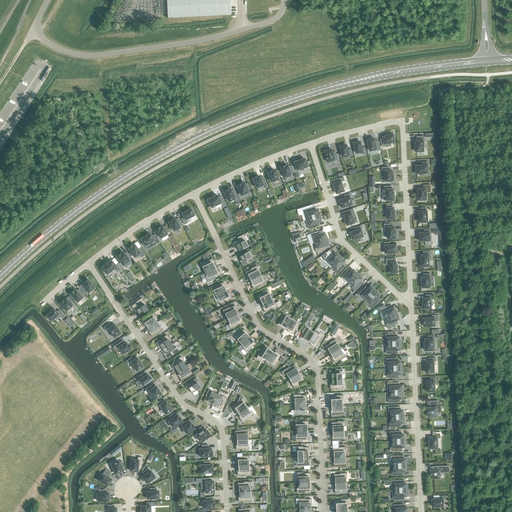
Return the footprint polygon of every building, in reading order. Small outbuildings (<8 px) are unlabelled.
[(166,0),(168,18),(230,15),(229,0),(166,0)] [(386,136),(386,137),(383,137),(383,138),(380,139),(382,146),(385,145),(385,144),(395,142),(394,139),(395,139),(394,135),(393,136),(393,135),(386,136)] [(415,144),(416,147),(415,148),(415,151),(416,151),(416,152),(424,151),(423,141),(424,141),(424,136),(417,136),(417,140),(416,141),(416,144),(415,144)] [(376,149),(376,150),(380,150),(379,143),(375,144),(374,139),(373,138),(370,139),(370,140),(368,140),(370,151),(376,149)] [(365,148),(362,148),(361,142),(358,142),(358,141),(354,142),(355,143),(354,143),(356,153),(363,152),(363,155),(367,154),(365,148)] [(348,150),(347,145),(344,146),(344,145),(341,146),(341,147),(340,147),(343,157),(349,155),(349,156),(353,155),(351,149),(348,150)] [(326,151),(325,152),(329,164),(335,162),(335,161),(338,160),(336,154),(333,155),(332,150),(329,150),(329,149),(325,150),(326,151)] [(297,170),(307,167),(304,158),(294,162),(295,165),(292,166),(294,172),(297,171),(297,170)] [(416,173),(417,173),(417,174),(428,173),(427,166),(428,166),(428,162),(422,162),(422,166),(416,166),(417,169),(416,169),(416,173)] [(287,165),(285,166),(284,165),(280,167),(284,177),(291,175),(291,174),(294,172),(291,166),(288,167),(287,165)] [(386,181),(393,181),(393,173),(392,173),(392,170),(389,170),(389,167),(382,167),(382,171),(385,171),(386,181)] [(280,176),(278,170),(275,172),(274,170),(272,171),(272,170),(267,172),(269,175),(268,176),(269,179),(270,179),(271,182),(278,179),(277,177),(280,176)] [(267,187),(263,176),(260,178),(259,176),(257,177),(253,178),(253,179),(252,180),(254,184),(255,183),(257,187),(262,185),(263,189),(267,187)] [(338,182),(334,183),(335,186),(335,187),(337,193),(344,191),(341,182),(345,181),(343,177),(337,179),(338,182)] [(248,192),(247,190),(250,189),(248,183),(245,184),(244,183),(241,184),(241,183),(237,185),(241,195),(248,192)] [(419,200),(419,201),(422,201),(422,200),(426,200),(426,189),(431,189),(431,185),(423,185),(423,188),(418,189),(418,191),(417,191),(417,195),(418,195),(418,200),(419,200)] [(384,189),(383,190),(383,195),(386,194),(386,200),(394,200),(394,199),(395,199),(395,195),(394,195),(394,192),(393,192),(393,189),(391,189),(391,186),(384,186),(384,189)] [(224,191),(228,201),(234,199),(235,201),(239,200),(234,189),(231,191),(230,189),(228,190),(224,191)] [(351,197),(350,194),(344,196),(345,199),(340,200),(341,203),(340,203),(341,207),(342,207),(352,204),(350,198),(351,197)] [(218,198),(217,195),(207,200),(208,201),(207,201),(208,204),(209,204),(211,208),(221,203),(223,207),(226,206),(222,196),(218,198)] [(396,218),(396,214),(395,214),(394,211),(394,208),(392,208),(392,205),(386,205),(386,208),(387,208),(387,219),(395,218),(396,218)] [(227,207),(223,209),(228,218),(232,216),(227,207)] [(306,220),(320,215),(319,212),(318,212),(317,210),(312,211),(311,208),(303,211),(306,220)] [(423,222),(423,223),(426,223),(426,222),(427,222),(427,211),(426,211),(426,208),(420,208),(420,211),(419,211),(419,214),(419,222),(423,222)] [(187,223),(186,220),(194,215),(193,213),(194,212),(192,209),(191,210),(191,209),(182,214),(184,217),(181,219),(184,224),(187,223)] [(243,209),(235,213),(238,217),(246,213),(243,209)] [(347,214),(344,215),(345,218),(347,225),(348,225),(348,226),(351,225),(351,224),(354,223),(351,213),(354,212),(353,209),(346,211),(347,214)] [(306,220),(309,229),(316,226),(315,223),(321,221),(320,219),(322,219),(320,215),(306,220)] [(174,219),(172,220),(168,222),(170,225),(169,226),(171,229),(172,229),(174,231),(180,228),(179,226),(181,224),(178,219),(175,220),(174,219)] [(391,227),(391,224),(384,224),(384,228),(387,228),(388,239),(396,238),(397,238),(397,234),(396,234),(395,231),(395,227),(391,227)] [(167,234),(170,232),(166,226),(163,228),(162,226),(160,228),(160,227),(155,230),(161,238),(167,234)] [(353,239),(353,240),(363,236),(361,230),(362,229),(361,226),(355,228),(356,231),(351,233),(352,235),(351,236),(352,239),(353,239)] [(424,233),(420,233),(420,236),(419,236),(419,240),(420,240),(420,241),(430,241),(430,233),(431,233),(430,230),(424,230),(424,233)] [(318,232),(311,234),(314,243),(316,242),(328,238),(327,235),(326,235),(325,233),(319,235),(318,232)] [(155,235),(152,236),(150,233),(141,239),(141,240),(140,241),(142,244),(143,243),(145,246),(154,240),(156,243),(159,241),(155,235)] [(246,241),(243,234),(237,237),(238,240),(233,243),(236,248),(237,248),(239,251),(248,246),(245,241),(246,241)] [(318,248),(316,249),(317,252),(324,250),(323,247),(329,245),(328,242),(329,242),(328,238),(316,242),(318,248)] [(384,246),(385,246),(385,253),(396,253),(396,252),(397,252),(397,248),(396,248),(396,245),(390,245),(390,242),(384,242),(384,246)] [(134,257),(140,253),(142,257),(145,255),(140,247),(138,249),(134,245),(132,246),(132,245),(128,248),(134,257)] [(421,259),(421,267),(429,266),(429,260),(431,260),(430,251),(423,252),(423,255),(421,255),(421,259)] [(116,256),(123,265),(129,261),(128,259),(130,257),(127,252),(124,254),(123,252),(121,254),(120,254),(116,256)] [(248,252),(239,256),(241,259),(239,260),(242,266),(247,263),(248,264),(254,261),(252,256),(251,257),(248,252)] [(320,257),(331,267),(341,256),(338,254),(337,255),(335,253),(331,257),(327,253),(320,257)] [(341,256),(331,267),(337,274),(343,268),(340,266),(344,262),(343,260),(344,259),(341,256)] [(396,265),(396,262),(396,258),(386,259),(386,265),(390,265),(391,273),(393,273),(393,274),(397,273),(397,272),(397,265),(396,265)] [(203,267),(205,272),(214,268),(213,265),(215,264),(212,259),(207,261),(206,260),(200,263),(202,268),(203,267)] [(115,265),(111,260),(102,268),(101,269),(103,272),(104,271),(107,274),(116,267),(119,271),(122,269),(117,263),(115,265)] [(249,277),(251,280),(260,276),(258,271),(259,270),(257,266),(250,269),(251,270),(245,272),(248,278),(249,277)] [(205,272),(204,272),(206,277),(204,278),(207,283),(215,279),(215,278),(220,275),(217,270),(216,271),(214,268),(205,272)] [(347,272),(341,278),(344,280),(345,279),(349,283),(358,273),(356,271),(355,272),(353,270),(349,274),(347,272)] [(358,273),(349,283),(353,287),(352,288),(355,291),(360,285),(358,283),(362,279),(360,277),(361,276),(358,273)] [(423,280),(422,281),(422,288),(426,287),(426,289),(429,288),(429,287),(430,287),(430,277),(431,277),(431,274),(423,274),(424,277),(422,277),(423,280)] [(260,276),(251,280),(252,283),(251,283),(253,289),(259,286),(259,287),(265,284),(263,280),(262,280),(260,276)] [(88,292),(89,292),(94,287),(87,279),(84,282),(84,283),(82,285),(83,286),(81,288),(85,294),(88,292)] [(214,291),(217,296),(226,291),(224,288),(226,288),(223,282),(218,285),(217,284),(211,287),(213,291),(214,291)] [(359,294),(366,301),(376,290),(373,288),(372,289),(371,287),(367,291),(364,289),(359,294)] [(73,291),(70,294),(77,302),(83,297),(82,296),(84,294),(79,289),(77,291),(76,290),(74,291),(73,291)] [(261,301),(262,303),(271,299),(269,294),(270,294),(268,289),(261,292),(262,293),(256,296),(259,301),(261,301)] [(376,290),(366,301),(373,308),(378,302),(376,300),(380,295),(378,294),(379,293),(376,290)] [(226,291),(217,296),(219,300),(218,301),(220,305),(226,302),(226,301),(231,299),(229,293),(227,294),(226,291)] [(424,301),(423,301),(423,304),(422,304),(422,308),(423,308),(423,309),(424,309),(424,310),(428,309),(428,308),(431,308),(431,298),(433,298),(432,295),(426,295),(426,298),(423,298),(424,301)] [(68,312),(74,307),(71,304),(73,302),(68,296),(66,299),(66,298),(64,300),(63,300),(60,303),(68,312)] [(131,306),(136,313),(138,312),(140,315),(148,310),(145,305),(146,304),(142,298),(136,302),(131,306)] [(271,299),(262,303),(263,306),(262,307),(265,313),(270,310),(270,311),(278,307),(276,303),(273,304),(271,299)] [(226,314),(228,319),(237,315),(236,312),(237,311),(234,305),(229,308),(229,307),(222,310),(225,315),(226,314)] [(384,313),(386,318),(397,313),(396,309),(395,310),(394,308),(388,310),(387,307),(380,310),(381,313),(384,313)] [(51,321),(58,314),(62,319),(65,316),(59,310),(57,312),(54,309),(46,316),(47,316),(46,317),(49,320),(49,319),(51,321)] [(147,325),(148,328),(157,322),(154,318),(155,318),(152,313),(146,317),(147,318),(142,321),(145,326),(147,325)] [(283,326),(286,328),(291,319),(286,317),(287,316),(283,313),(279,319),(280,320),(277,325),(282,328),(283,326)] [(397,313),(386,318),(388,323),(386,324),(388,327),(395,324),(393,321),(399,319),(398,317),(399,316),(397,313)] [(237,315),(228,319),(230,324),(228,325),(230,329),(238,326),(237,325),(243,322),(240,317),(238,317),(237,315)] [(424,326),(435,326),(435,319),(438,319),(438,315),(432,315),(432,318),(424,319),(424,322),(423,322),(423,326),(424,325),(424,326)] [(291,319),(286,328),(288,330),(288,331),(293,334),(296,329),(297,330),(300,324),(296,321),(295,322),(291,319)] [(157,322),(148,328),(150,331),(148,332),(152,337),(157,333),(157,334),(163,330),(160,326),(159,327),(157,322)] [(114,338),(117,336),(117,337),(120,335),(120,334),(121,333),(115,324),(111,327),(109,324),(104,327),(106,330),(108,329),(114,338)] [(306,340),(308,341),(313,333),(309,330),(309,329),(305,326),(302,332),(302,333),(299,338),(305,341),(306,340)] [(238,340),(241,344),(249,337),(247,335),(248,333),(244,329),(239,333),(239,332),(234,337),(237,341),(238,340)] [(313,333),(308,341),(311,343),(310,344),(315,348),(318,342),(319,343),(323,336),(319,333),(318,335),(313,333)] [(386,344),(401,343),(401,340),(399,340),(399,337),(393,337),(393,334),(388,334),(386,335),(386,344)] [(161,347),(163,350),(171,344),(168,340),(169,339),(166,335),(160,339),(161,340),(156,343),(159,348),(161,347)] [(428,336),(428,339),(425,339),(425,342),(425,346),(424,346),(424,350),(425,350),(434,350),(433,339),(434,339),(434,336),(428,336)] [(249,337),(241,344),(242,344),(237,348),(244,355),(253,347),(252,347),(256,343),(252,338),(251,339),(249,337)] [(329,351),(331,354),(339,349),(337,344),(338,344),(335,339),(329,343),(330,344),(325,347),(328,352),(329,351)] [(126,342),(125,343),(123,341),(114,347),(116,349),(118,348),(123,354),(124,355),(127,353),(126,352),(131,349),(128,344),(128,345),(126,342)] [(386,344),(386,354),(394,353),(394,350),(400,350),(400,347),(401,347),(401,343),(386,344)] [(171,344),(163,350),(164,352),(163,353),(166,358),(171,355),(172,356),(179,351),(176,347),(174,348),(171,344)] [(262,358),(267,360),(272,352),(269,350),(270,349),(265,345),(262,351),(261,350),(256,358),(260,361),(262,358)] [(108,346),(95,355),(98,360),(111,351),(108,346)] [(339,349),(331,354),(332,356),(331,357),(334,363),(339,360),(340,360),(346,357),(343,352),(342,353),(339,349)] [(272,352),(267,360),(271,363),(270,364),(275,367),(278,360),(281,355),(275,352),(274,353),(272,352)] [(175,369),(177,371),(185,366),(183,361),(184,361),(181,357),(175,360),(175,361),(170,364),(174,370),(175,369)] [(143,367),(137,358),(133,360),(131,358),(126,361),(128,364),(131,362),(137,371),(139,369),(140,370),(143,368),(142,367),(143,367)] [(425,372),(426,372),(426,373),(434,372),(434,361),(436,361),(435,358),(429,358),(429,361),(426,361),(427,364),(426,364),(426,368),(425,368),(425,372)] [(387,359),(387,368),(402,368),(402,364),(401,364),(400,362),(394,362),(394,359),(387,359)] [(287,374),(289,379),(298,373),(296,371),(298,370),(295,365),(290,368),(289,367),(281,372),(284,376),(287,374)] [(185,366),(177,371),(179,374),(177,375),(181,380),(186,377),(192,374),(189,369),(188,370),(185,366)] [(402,368),(387,368),(387,369),(390,368),(390,374),(387,374),(388,378),(395,378),(395,374),(401,374),(401,372),(402,371),(402,368)] [(331,377),(331,380),(341,379),(341,374),(342,374),(342,369),(335,369),(335,370),(329,370),(329,377),(331,377)] [(144,373),(139,376),(141,379),(139,380),(143,386),(152,380),(149,376),(149,377),(147,374),(146,375),(144,373)] [(298,373),(289,379),(292,383),(291,384),(294,388),(300,384),(299,384),(304,381),(301,375),(300,376),(298,373)] [(196,377),(189,382),(190,383),(185,386),(188,391),(190,390),(192,393),(200,387),(197,383),(199,382),(196,377)] [(427,384),(427,392),(428,391),(428,392),(432,392),(432,391),(435,391),(435,382),(436,382),(436,378),(430,378),(430,381),(427,381),(427,384)] [(341,379),(331,380),(331,383),(330,383),(330,389),(336,389),(336,390),(343,389),(343,384),(342,384),(341,379)] [(388,383),(388,393),(403,392),(403,388),(402,388),(402,386),(396,386),(395,383),(392,383),(388,383)] [(152,385),(145,390),(147,393),(149,391),(154,399),(157,397),(158,398),(161,396),(160,395),(162,395),(156,386),(154,388),(152,385)] [(210,402),(213,404),(217,395),(212,392),(213,391),(208,389),(205,396),(206,396),(203,401),(209,404),(210,402)] [(403,392),(388,393),(389,402),(396,402),(396,399),(402,398),(402,396),(403,396),(403,392)] [(295,400),(295,405),(305,404),(305,401),(306,401),(306,395),(300,395),(300,394),(293,395),(293,400),(295,400)] [(217,395),(213,404),(215,405),(215,407),(220,409),(223,404),(224,404),(227,398),(222,396),(222,397),(217,395)] [(332,403),(333,406),(343,405),(342,400),(343,400),(343,395),(336,395),(336,396),(330,396),(331,403),(332,403)] [(237,411),(238,413),(247,408),(244,403),(246,402),(243,398),(243,397),(240,396),(237,402),(238,402),(232,406),(235,412),(237,411)] [(169,413),(172,411),(171,411),(172,410),(166,401),(162,403),(160,401),(155,404),(157,407),(160,406),(165,414),(168,413),(169,413)] [(429,401),(430,408),(428,408),(428,413),(428,417),(431,417),(431,416),(437,416),(437,412),(441,412),(440,404),(438,404),(438,401),(429,401)] [(305,404),(295,405),(295,410),(294,410),(294,415),(301,415),(301,414),(307,414),(307,407),(305,407),(305,404)] [(343,405),(333,406),(333,409),(331,409),(331,415),(337,415),(337,416),(344,415),(344,410),(343,410),(343,405)] [(392,411),(392,417),(404,416),(404,413),(403,413),(403,410),(397,411),(397,407),(389,408),(389,411),(392,411)] [(247,408),(238,413),(240,416),(238,417),(242,422),(248,418),(249,418),(255,418),(255,414),(254,414),(251,411),(249,412),(247,408)] [(168,421),(172,427),(182,421),(179,417),(177,415),(176,416),(174,413),(169,417),(171,419),(168,421)] [(404,416),(392,417),(392,423),(390,423),(390,427),(397,426),(398,426),(397,423),(403,423),(403,420),(404,420),(404,416)] [(296,426),(296,431),(306,430),(306,427),(308,427),(307,421),(301,421),(301,420),(294,421),(295,426),(296,426)] [(182,428),(186,434),(195,428),(192,424),(191,425),(190,422),(188,423),(187,421),(181,425),(182,427),(182,428)] [(334,429),(334,432),(344,431),(344,426),(345,426),(344,421),(337,421),(337,422),(331,422),(332,429),(334,429)] [(201,427),(195,431),(197,434),(196,435),(200,441),(210,434),(207,430),(207,431),(205,429),(203,430),(201,427)] [(237,437),(237,440),(247,440),(247,435),(248,435),(248,429),(241,430),(241,431),(235,431),(235,437),(237,437)] [(306,430),(296,431),(296,436),(295,436),(295,441),(302,441),(302,440),(308,440),(308,433),(306,433),(306,430)] [(344,431),(334,432),(334,435),(332,435),(332,441),(338,441),(338,442),(345,441),(345,436),(344,436),(344,431)] [(393,439),(393,441),(405,441),(405,437),(404,437),(404,435),(398,435),(398,432),(390,432),(391,439),(393,439)] [(430,438),(430,441),(430,448),(431,448),(431,449),(434,449),(434,448),(436,448),(438,448),(437,438),(440,438),(440,434),(440,433),(433,434),(433,438),(430,438)] [(247,440),(237,440),(237,443),(235,443),(236,450),(242,449),(242,450),(249,450),(248,445),(247,445),(247,440)] [(393,441),(393,447),(391,447),(391,451),(399,451),(399,447),(405,447),(404,445),(406,445),(405,441),(393,441)] [(120,445),(110,453),(113,456),(122,448),(120,445)] [(208,445),(201,445),(202,449),(200,449),(200,457),(212,456),(212,451),(211,451),(211,448),(208,448),(208,445)] [(297,452),(297,457),(307,456),(307,453),(309,453),(309,447),(303,447),(303,446),(296,447),(296,452),(297,452)] [(335,455),(335,458),(345,457),(345,452),(346,452),(346,447),(339,447),(339,448),(333,448),(333,455),(335,455)] [(238,463),(238,466),(248,466),(248,461),(249,461),(249,456),(247,456),(242,456),(242,457),(236,457),(236,463),(238,463)] [(307,456),(297,457),(298,462),(296,462),(297,467),(304,467),(304,466),(310,466),(309,459),(307,459),(307,456)] [(394,466),(407,465),(406,461),(405,461),(405,459),(399,459),(399,456),(391,456),(392,460),(394,460),(394,466)] [(131,460),(130,471),(131,471),(134,471),(135,471),(137,471),(137,470),(137,469),(140,469),(142,457),(138,457),(138,460),(131,460)] [(345,457),(335,458),(335,461),(333,461),(334,467),(340,467),(340,468),(347,467),(346,462),(345,462),(345,457)] [(123,471),(122,468),(124,467),(122,461),(119,462),(118,461),(111,464),(113,468),(112,469),(114,472),(115,472),(116,474),(117,474),(117,473),(119,472),(119,473),(120,472),(123,471)] [(204,465),(201,465),(202,473),(213,472),(213,468),(212,468),(212,465),(210,465),(210,462),(204,462),(204,465)] [(394,466),(394,472),(392,472),(392,475),(400,475),(400,472),(406,471),(406,469),(407,469),(407,465),(394,466)] [(248,466),(238,466),(238,469),(237,469),(237,476),(243,475),(243,476),(251,476),(251,471),(249,471),(248,466)] [(449,466),(433,466),(433,470),(432,470),(431,470),(431,475),(431,479),(432,479),(432,478),(440,478),(440,472),(449,472),(449,466)] [(148,469),(142,473),(144,476),(143,477),(142,477),(143,479),(144,480),(146,482),(146,483),(146,482),(147,483),(155,477),(150,471),(148,469)] [(110,475),(104,471),(102,475),(102,474),(98,480),(108,486),(108,485),(109,483),(110,483),(110,482),(111,480),(109,478),(110,475)] [(298,478),(299,483),(309,482),(308,479),(310,479),(310,473),(304,473),(304,472),(297,473),(297,478),(298,478)] [(336,480),(336,484),(346,483),(346,478),(347,478),(347,473),(340,473),(340,474),(334,474),(334,481),(336,480)] [(213,493),(214,493),(213,481),(209,481),(208,478),(196,479),(196,482),(205,482),(205,493),(209,493),(209,494),(213,494),(213,493)] [(393,490),(408,490),(408,486),(406,486),(406,483),(400,484),(400,480),(385,481),(385,485),(393,484),(393,490)] [(239,489),(239,492),(250,492),(249,486),(250,486),(250,481),(243,482),(243,483),(237,483),(238,489),(239,489)] [(309,482),(299,483),(299,488),(296,488),(297,493),(305,493),(305,492),(311,492),(311,485),(309,485),(309,482)] [(346,483),(336,484),(336,487),(335,487),(335,493),(341,493),(341,494),(348,493),(348,488),(346,488),(346,483)] [(147,495),(147,497),(147,498),(147,499),(158,498),(158,491),(156,491),(156,488),(150,488),(150,492),(148,492),(147,492),(147,494),(147,495)] [(98,493),(98,494),(98,501),(109,501),(109,500),(109,499),(108,497),(109,497),(109,496),(108,496),(108,495),(108,493),(107,493),(106,493),(105,489),(98,490),(98,493)] [(393,490),(393,500),(401,499),(401,496),(407,496),(407,493),(408,493),(408,490),(393,490)] [(250,492),(239,492),(240,495),(238,495),(238,502),(244,501),(244,502),(251,502),(251,497),(250,497),(250,492)] [(433,507),(443,506),(443,499),(446,499),(446,496),(440,496),(440,499),(432,500),(432,502),(431,502),(432,506),(433,506),(433,507)] [(205,498),(205,501),(203,501),(203,508),(214,508),(214,503),(213,500),(212,501),(212,497),(205,498)] [(300,504),(300,509),(310,508),(310,505),(311,505),(311,499),(305,499),(305,498),(298,499),(298,504),(300,504)] [(337,506),(337,510),(348,509),(347,509),(347,504),(348,504),(348,499),(341,499),(341,500),(335,500),(336,507),(337,506)] [(154,502),(146,503),(146,506),(141,506),(141,511),(150,511),(150,506),(154,506),(154,502)]
